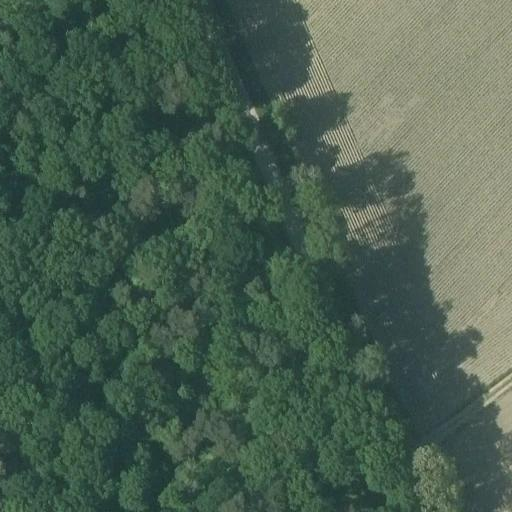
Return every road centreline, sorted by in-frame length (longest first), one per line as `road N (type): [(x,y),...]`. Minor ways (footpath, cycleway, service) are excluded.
road 1 (track): [(394,464),(202,0)]
road 2 (track): [(394,464),(511,378)]
